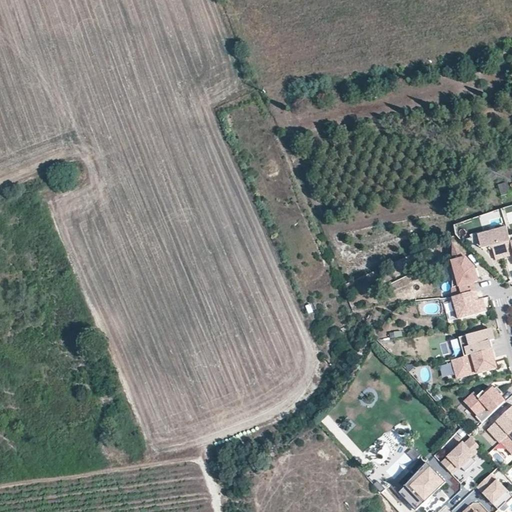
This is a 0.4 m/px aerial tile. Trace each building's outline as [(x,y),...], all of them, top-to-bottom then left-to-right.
[(463,62),(461,53),(440,58),(442,67),(463,62)] [(500,194),(508,194),(508,186),(500,185),(500,194)] [(511,256),(511,247),(509,237),(507,228),(478,236),(481,250),(489,248),(493,250),(496,261),(511,256)] [(474,268),(454,245),(452,298),(475,292),(473,283),(478,281),(474,268)] [(486,312),(483,299),(478,300),(475,292),(452,298),(458,320),(486,312)] [(489,342),(486,331),(459,338),(464,357),(491,350),(489,342)] [(497,369),(491,350),(464,357),(451,361),(456,379),(476,374),(476,372),(481,370),(482,373),(497,369)] [(451,363),(439,366),(442,378),(454,376),(451,363)] [(482,424),(505,402),(499,396),(502,394),(497,388),(494,390),(492,388),(486,395),(484,396),(481,394),(477,397),(474,394),(464,403),(477,416),(476,417),(482,424)] [(463,405),(458,410),(470,420),(475,415),(463,405)] [(483,426),(488,430),(509,409),(504,405),(483,426)] [(511,407),(488,430),(501,443),(501,442),(511,432),(511,407)] [(511,454),(511,432),(501,442),(511,454)] [(475,463),(471,458),(481,450),(471,439),(464,446),(462,444),(441,464),(451,475),(457,469),(459,470),(460,468),(464,473),(475,463)] [(421,456),(414,448),(410,451),(417,460),(421,456)] [(431,493),(436,488),(438,491),(445,483),(428,465),(415,476),(418,480),(401,496),(415,511),(433,495),(431,493)] [(509,503),(511,500),(511,493),(493,473),(479,486),(500,509),(508,502),(509,503)] [(418,480),(415,476),(396,494),(401,496),(418,480)] [(462,488),(446,504),(453,511),(456,511),(471,498),(462,488)] [(401,496),(396,494),(412,511),(414,511),(415,511),(401,496)]
